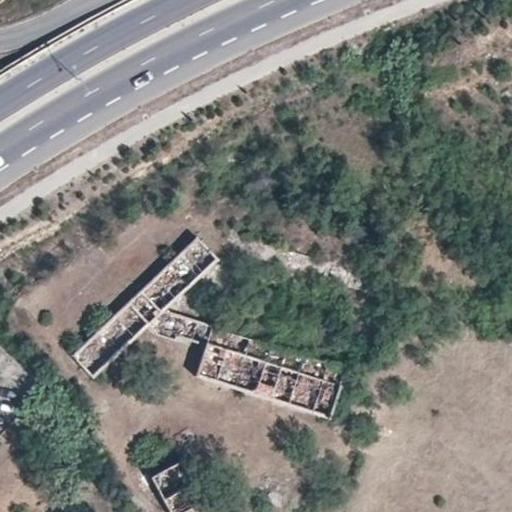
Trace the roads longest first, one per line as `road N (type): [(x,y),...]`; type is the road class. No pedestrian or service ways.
road 1 (primary): [(0,158),(118,78),(287,0)]
road 2 (primary): [(175,0),(0,107)]
